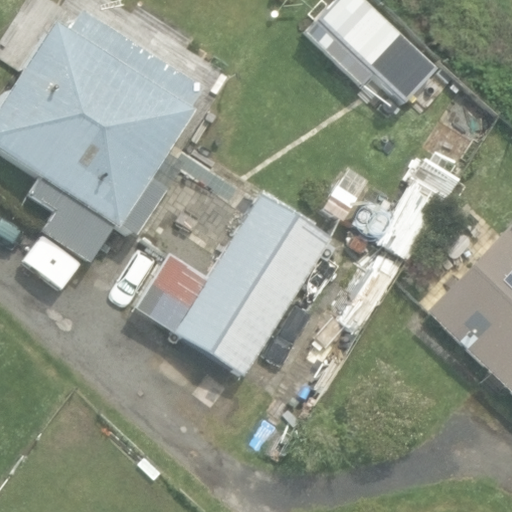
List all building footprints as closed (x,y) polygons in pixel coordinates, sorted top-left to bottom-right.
[(398,109),(431,73),(351,0),(331,0),(297,38),(356,91),(366,80),(398,109)] [(195,93),(75,15),(62,35),(48,26),(0,99),(0,162),(33,184),(23,199),(49,216),(35,237),(84,269),(110,229),(127,241),(173,169),(159,160),(187,116),(183,112),(195,93)] [(336,225),(362,183),(313,152),(287,195),(336,225)] [(451,184),(418,165),(411,178),(408,176),(402,186),(438,207),(451,184)] [(237,382),(324,243),(253,198),(166,337),(237,382)] [(371,241),(383,217),(354,203),(342,227),(371,241)] [(511,232),(506,226),(419,317),(511,406),(511,232)] [(275,455),(287,439),(256,415),(244,431),(275,455)]
